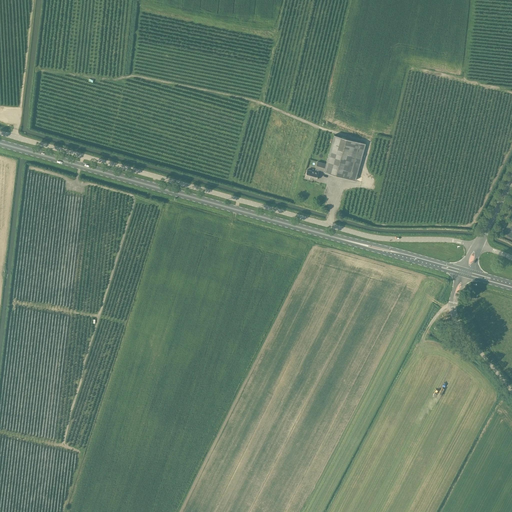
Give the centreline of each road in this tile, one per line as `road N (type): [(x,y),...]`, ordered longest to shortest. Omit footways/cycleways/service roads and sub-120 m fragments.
road 1 (unclassified): [(476,245),(371,237),(0,133)]
road 2 (primary): [(338,238),(0,143)]
road 3 (primary): [(461,268),(338,238)]
road 4 (primary): [(338,238),(458,274)]
